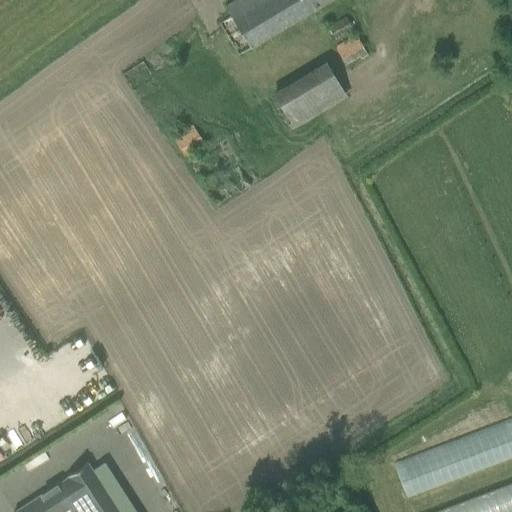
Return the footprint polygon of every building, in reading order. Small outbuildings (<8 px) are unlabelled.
[(231,0),(223,5),(229,15),(217,22),(239,57),(330,0),(231,0)] [(328,27),(335,40),(352,30),(345,17),(328,27)] [(335,47),(346,64),(366,52),(356,35),(335,47)] [(291,130),(346,96),(326,60),(270,93),(291,130)] [(185,157),(204,144),(191,125),(172,138),(185,157)] [(214,211),(251,185),(241,170),(204,196),(214,211)] [(117,511),(86,463),(12,511),(117,511)] [(511,511),(511,483),(429,511),(511,511)]
